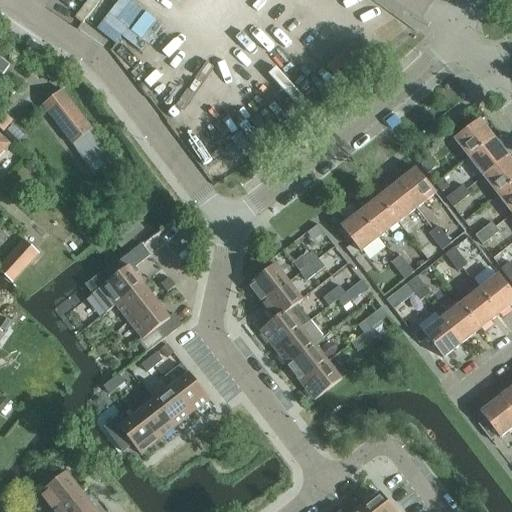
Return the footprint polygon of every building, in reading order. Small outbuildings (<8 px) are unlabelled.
[(135,0),(119,0),(97,25),(117,42),(124,34),(141,50),(163,25),(135,0)] [(352,55),(359,48),(319,10),(312,17),(352,55)] [(0,72),(3,75),(10,66),(0,58),(0,72)] [(272,59),(263,67),(300,107),(308,99),(272,59)] [(42,106),(73,145),(93,130),(62,90),(42,106)] [(11,122),(0,113),(0,129),(4,132),(11,122)] [(453,140),(467,159),(494,138),(480,119),(453,140)] [(0,157),(10,146),(0,136),(0,157)] [(467,159),(482,178),(509,157),(494,138),(467,159)] [(482,178),(496,197),(511,184),(511,161),(509,157),(482,178)] [(420,166),(426,174),(436,167),(429,159),(420,166)] [(416,169),(397,184),(417,209),(436,194),(416,169)] [(397,184),(379,198),(398,223),(417,209),(397,184)] [(511,184),(496,197),(510,216),(511,214),(511,184)] [(463,185),(454,192),(461,201),(470,194),(463,185)] [(461,201),(454,192),(445,198),(452,207),(461,201)] [(379,198),(360,213),(379,238),(398,223),(379,198)] [(379,238),(360,213),(341,228),(361,252),(379,238)] [(492,223),(483,229),(490,238),(498,232),(492,223)] [(428,234),(435,243),(444,235),(437,227),(428,234)] [(490,238),(483,229),(474,236),(481,245),(490,238)] [(444,235),(435,243),(441,251),(451,244),(444,235)] [(0,267),(0,272),(12,283),(39,254),(24,240),(0,267)] [(106,312),(115,305),(142,284),(130,268),(132,267),(134,269),(150,256),(141,245),(125,258),(112,268),(117,275),(93,295),(106,312)] [(445,255),(451,263),(460,256),(454,248),(445,255)] [(305,258),(311,266),(319,260),(313,252),(305,258)] [(391,263),(397,271),(407,264),(400,256),(391,263)] [(460,256),(451,263),(458,272),(467,265),(460,256)] [(319,260),(311,266),(312,267),(302,275),(307,281),(325,267),(319,260)] [(500,269),(507,278),(511,274),(511,264),(510,262),(500,269)] [(407,264),(397,271),(404,280),(413,273),(407,264)] [(248,286),(261,303),(288,282),(275,265),(248,286)] [(511,292),(498,274),(479,289),(499,315),(511,305),(511,292)] [(407,284),(414,293),(423,286),(417,277),(407,284)] [(161,285),(167,293),(175,287),(169,279),(161,285)] [(261,303),(274,320),(276,322),(288,312),(289,313),(299,306),(304,302),(288,282),(261,303)] [(115,305),(129,322),(156,301),(142,284),(115,305)] [(332,292),(338,300),(345,294),(339,286),(332,292)] [(423,286),(414,293),(420,301),(429,294),(423,286)] [(479,289),(460,304),(480,330),(499,315),(479,289)] [(345,294),(338,300),(344,308),(351,302),(345,294)] [(156,301),(129,322),(142,339),(138,342),(147,353),(182,326),(174,315),(169,318),(156,301)] [(460,304),(441,318),(462,344),(480,330),(460,304)] [(260,331),(274,349),(310,321),(299,306),(289,313),(288,312),(276,322),(274,320),(260,331)] [(364,334),(372,328),(388,316),(382,308),(358,326),(364,334)] [(462,344),(441,318),(423,333),(443,359),(462,344)] [(287,366),(314,345),(323,338),(310,321),(274,349),(287,366)] [(372,328),(364,334),(370,342),(378,336),(372,328)] [(287,366),(301,383),(328,362),(314,345),(287,366)] [(157,353),(149,359),(155,367),(163,361),(157,353)] [(155,367),(149,359),(141,365),(147,373),(155,367)] [(328,362),(301,383),(315,401),(341,380),(328,362)] [(189,374),(172,387),(193,414),(210,400),(189,374)] [(119,375),(111,381),(117,389),(125,383),(119,375)] [(117,389),(111,381),(104,387),(109,395),(117,389)] [(172,387),(154,401),(175,428),(193,414),(172,387)] [(511,388),(498,400),(511,417),(511,388)] [(511,429),(511,417),(498,400),(479,415),(499,440),(511,429)] [(154,401),(137,414),(158,441),(175,428),(154,401)] [(158,441),(137,414),(123,426),(117,418),(104,428),(123,453),(133,445),(140,455),(158,441)] [(39,494),(53,511),(80,491),(66,473),(39,494)] [(88,511),(93,508),(80,491),(53,511),(88,511)] [(394,511),(380,493),(362,507),(365,511),(394,511)]
